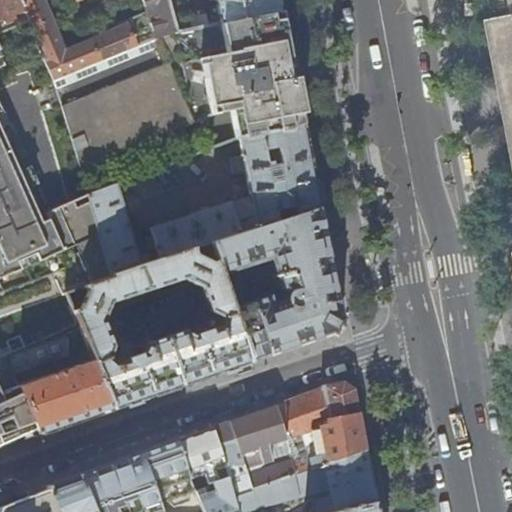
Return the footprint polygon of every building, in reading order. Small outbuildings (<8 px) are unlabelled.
[(14,17),(25,12),(20,0),(0,0),(0,32),(17,26),(14,17)] [(176,32),(166,0),(75,0),(79,9),(88,5),(85,0),(145,0),(148,11),(126,20),(127,25),(126,25),(124,21),(112,26),(113,30),(64,50),(42,0),(20,0),(25,12),(28,21),(54,78),(161,35),(176,32)] [(278,0),(215,0),(220,23),(280,11),(278,0)] [(161,35),(54,78),(81,168),(194,122),(193,120),(231,112),(236,138),(239,138),(299,126),(295,106),(294,100),(297,99),(290,64),(285,34),(280,11),(220,23),(176,32),(161,35)] [(0,289),(2,289),(0,283),(0,275),(80,243),(83,250),(79,252),(91,283),(112,275),(88,194),(38,215),(0,115),(0,68),(5,66),(0,54),(0,289)] [(310,166),(302,125),(299,126),(239,138),(243,155),(233,157),(231,160),(232,171),(237,174),(246,172),(251,196),(151,228),(153,236),(146,238),(149,248),(156,246),(160,258),(210,242),(318,207),(310,166)] [(138,256),(116,184),(88,194),(112,275),(138,265),(150,262),(148,253),(138,256)] [(330,267),(323,232),(318,207),(210,242),(251,362),(273,354),(309,342),(332,334),(340,320),(339,312),(330,267)] [(251,362),(210,242),(160,258),(150,262),(138,265),(147,290),(186,277),(201,288),(209,313),(222,319),(221,327),(193,337),(182,331),(164,338),(182,385),(215,374),(251,362)] [(147,290),(138,265),(112,275),(91,283),(67,292),(93,359),(113,409),(153,395),(182,385),(164,338),(145,344),(142,354),(115,363),(108,357),(112,347),(102,322),(111,303),(147,290)] [(5,356),(14,375),(67,356),(68,338),(66,333),(5,356)] [(55,429),(113,409),(93,359),(18,386),(40,434),(55,429)] [(322,387),(323,389),(327,419),(358,414),(355,401),(353,390),(343,383),(322,387)] [(0,448),(7,446),(28,438),(40,434),(18,386),(0,392),(0,448)] [(295,399),(275,407),(284,437),(286,437),(288,444),(291,454),(296,473),(312,467),(301,432),(328,423),(327,419),(323,389),(295,399)] [(256,413),(231,422),(245,470),(272,461),(267,445),(278,441),(280,446),(288,444),(286,437),(284,437),(275,407),(256,413)] [(361,430),(358,414),(327,419),(328,423),(301,432),(312,467),(365,448),(361,430)] [(221,425),(213,428),(232,495),(251,489),(247,474),(245,470),(231,422),(221,425)] [(192,435),(177,439),(197,493),(201,491),(196,476),(204,473),(206,479),(202,480),(204,485),(213,482),(217,495),(200,502),(203,511),(226,511),(237,509),(232,495),(213,428),(192,435)] [(159,446),(128,457),(114,462),(96,469),(79,475),(93,511),(203,511),(200,502),(197,493),(177,439),(159,446)] [(369,473),(365,448),(312,467),(296,473),(251,489),(232,495),(237,509),(236,511),(241,511),(329,490),(330,497),(319,499),(314,503),(316,511),(333,511),(375,502),(369,473)] [(251,489),(296,473),(291,454),(284,456),(286,460),(247,474),(251,489)] [(93,511),(79,475),(65,480),(49,485),(48,486),(49,489),(57,511),(93,511)] [(0,511),(57,511),(49,489),(2,509),(0,511)] [(376,511),(375,502),(333,511),(376,511)]
